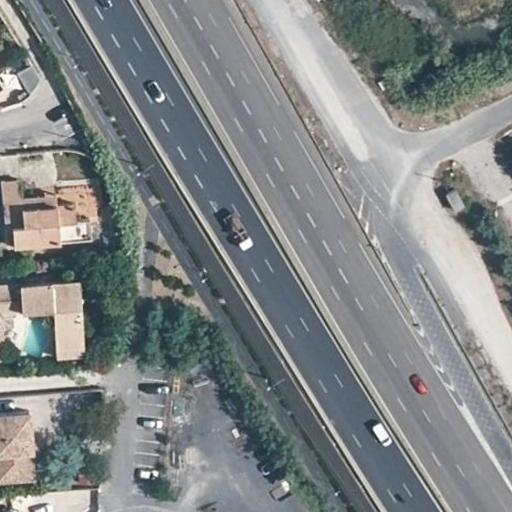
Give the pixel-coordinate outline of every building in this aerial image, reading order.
[(0,178),(0,197),(4,243),(88,236),(86,216),(72,218),(72,202),(54,202),(19,205),(18,196),(17,178),(0,178)] [(448,195),(457,212),(465,207),(457,191),(448,195)] [(54,202),(52,192),(18,196),(19,205),(54,202)] [(1,334),(13,315),(57,312),(60,358),(88,356),(82,281),(0,286),(0,362),(15,361),(1,334)] [(24,411),(0,413),(0,479),(30,477),(27,441),(19,442),(19,432),(26,432),(24,411)] [(27,441),(26,432),(19,432),(19,442),(27,441)]
